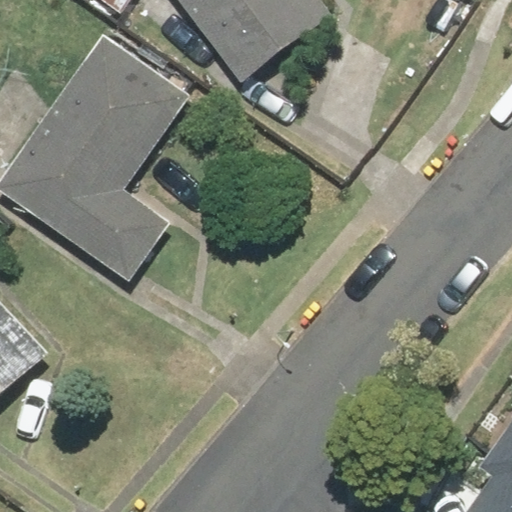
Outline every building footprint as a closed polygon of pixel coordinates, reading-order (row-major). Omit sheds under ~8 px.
[(136,0),(97,0),(125,18),(136,0)] [(340,0),(196,0),(258,83),(351,14),(340,0)] [(120,36),(11,188),(143,282),(186,222),(139,188),(205,96),(120,36)] [(0,290),(0,411),(60,355),(0,290)] [(511,468),(486,506),(487,511),(511,511),(511,433),(498,453),(511,462),(511,468)]
